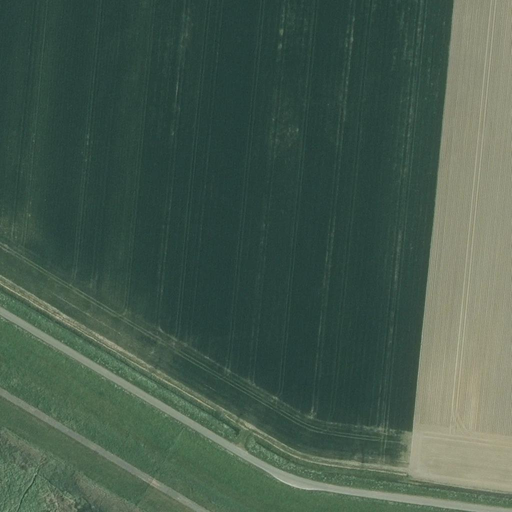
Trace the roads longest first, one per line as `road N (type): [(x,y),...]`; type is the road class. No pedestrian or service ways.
road 1 (unclassified): [(494,511),(279,476),(0,312)]
road 2 (track): [(197,511),(0,391)]
